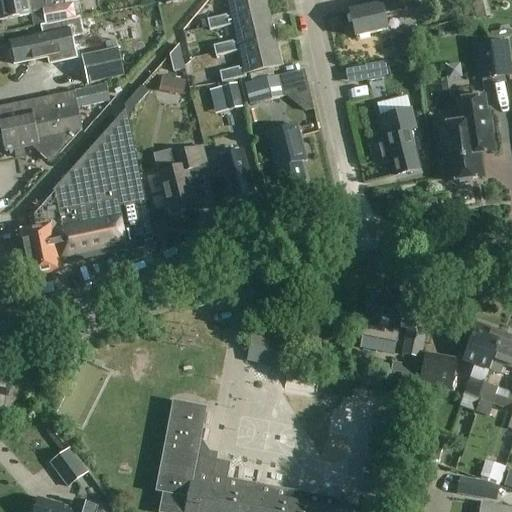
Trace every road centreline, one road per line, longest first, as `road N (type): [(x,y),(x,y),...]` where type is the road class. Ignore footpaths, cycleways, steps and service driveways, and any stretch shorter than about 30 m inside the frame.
road 1 (tertiary): [(0,328),(250,242),(360,230)]
road 2 (residential): [(360,230),(306,0)]
road 3 (tertiary): [(360,230),(443,242),(511,267)]
